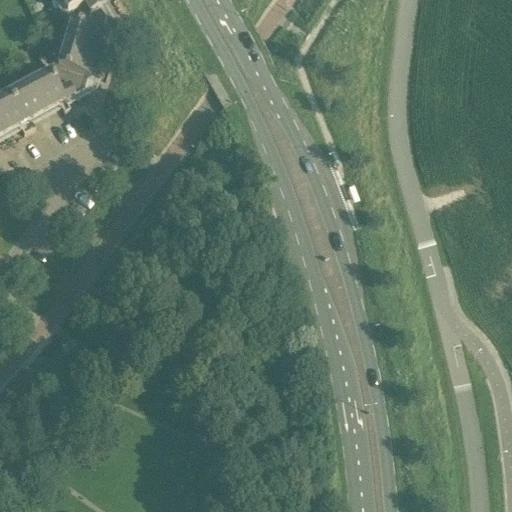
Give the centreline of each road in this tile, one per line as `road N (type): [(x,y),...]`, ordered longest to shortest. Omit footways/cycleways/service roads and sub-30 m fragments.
road 1 (secondary): [(390,511),(376,399),(345,271),(284,115),(222,0)]
road 2 (secondary): [(192,0),(275,162),(308,256),(340,395),(354,511)]
road 3 (unclassified): [(479,511),(463,390),(400,159),(407,0)]
road 4 (residential): [(0,278),(56,207),(67,166)]
